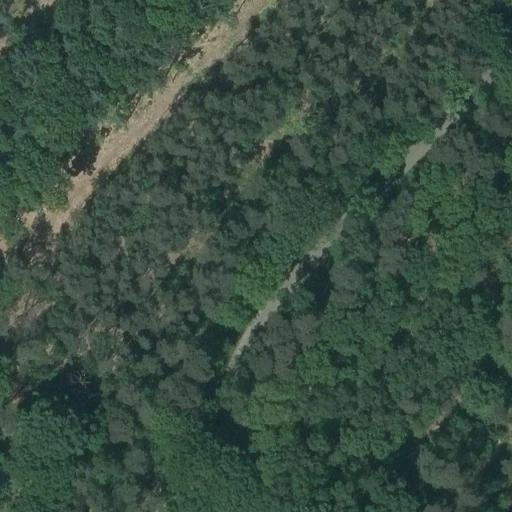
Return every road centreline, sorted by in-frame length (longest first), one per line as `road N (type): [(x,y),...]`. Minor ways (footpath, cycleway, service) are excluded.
road 1 (unclassified): [(267,511),(237,424),(236,373),(260,316),(511,52)]
road 2 (track): [(511,276),(377,399)]
road 3 (track): [(237,394),(188,442),(142,511)]
